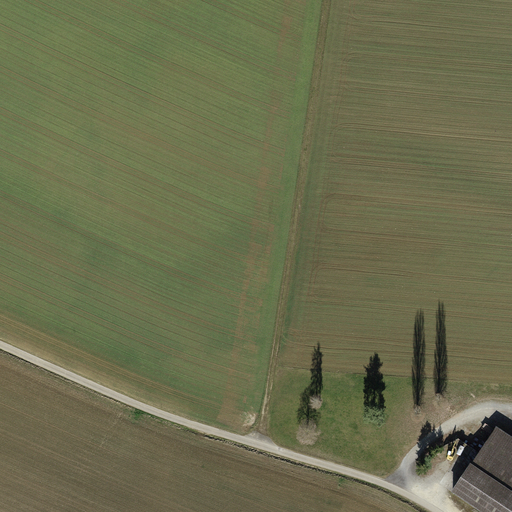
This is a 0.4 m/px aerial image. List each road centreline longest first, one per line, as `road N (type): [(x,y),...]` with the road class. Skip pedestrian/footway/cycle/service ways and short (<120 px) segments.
road 1 (track): [(0,342),(148,409),(394,487),(421,448),(461,420),(511,412)]
road 2 (track): [(261,445),(326,0)]
